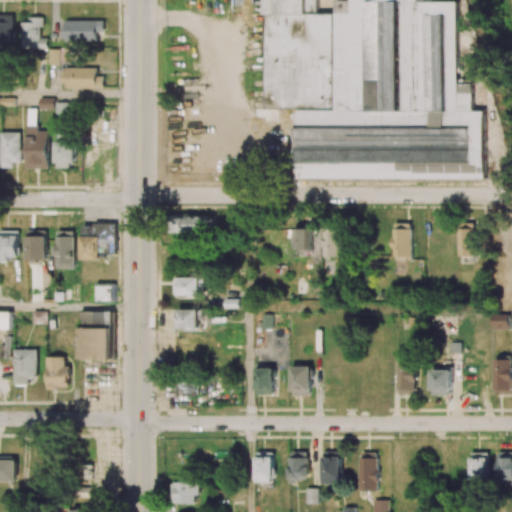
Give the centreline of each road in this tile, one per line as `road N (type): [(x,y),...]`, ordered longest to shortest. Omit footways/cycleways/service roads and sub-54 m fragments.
road 1 (residential): [(511,424),(0,419)]
road 2 (secondary): [(138,511),(140,0)]
road 3 (residential): [(511,196),(140,198)]
road 4 (residential): [(140,198),(0,200)]
